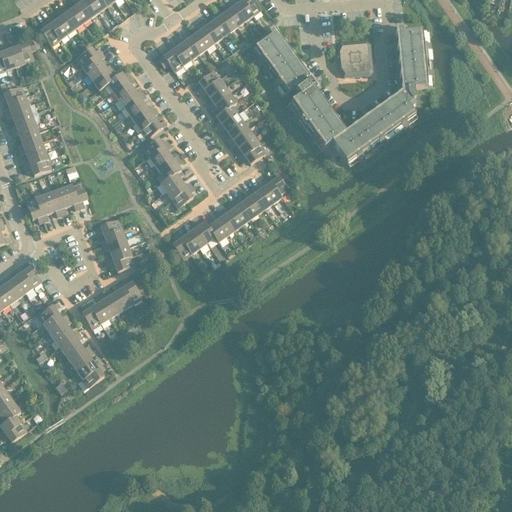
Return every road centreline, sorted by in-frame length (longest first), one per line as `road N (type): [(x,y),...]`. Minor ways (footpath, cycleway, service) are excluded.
road 1 (residential): [(313,9),(386,2),(388,31),(379,46),(383,86),(356,105),(345,104),(316,53)]
road 2 (residential): [(216,193),(176,106),(133,47),(171,23)]
road 3 (residential): [(27,249),(77,229),(92,274),(67,291),(38,255)]
road 4 (unknown): [(511,354),(434,511)]
